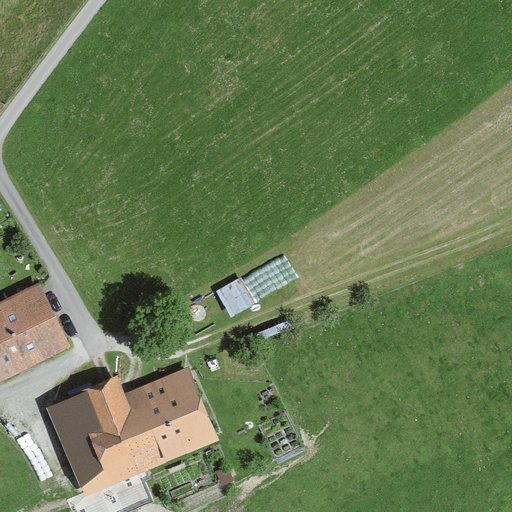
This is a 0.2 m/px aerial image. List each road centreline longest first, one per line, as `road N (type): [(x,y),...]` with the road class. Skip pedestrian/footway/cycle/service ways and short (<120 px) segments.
road 1 (track): [(170,354),(359,287)]
road 2 (unclassified): [(0,134),(101,0)]
